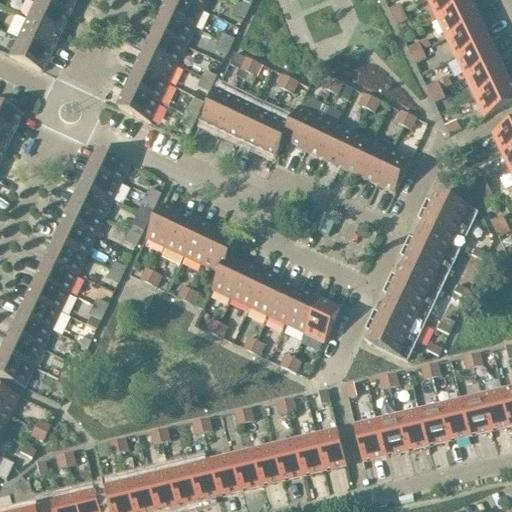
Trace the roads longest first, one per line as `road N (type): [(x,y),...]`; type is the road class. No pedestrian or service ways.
road 1 (residential): [(268,209),(83,126)]
road 2 (residential): [(268,209),(281,180),(398,233)]
road 3 (residential): [(372,289),(255,236),(268,209)]
road 4 (residential): [(364,503),(511,464)]
road 5 (residential): [(0,260),(60,129)]
